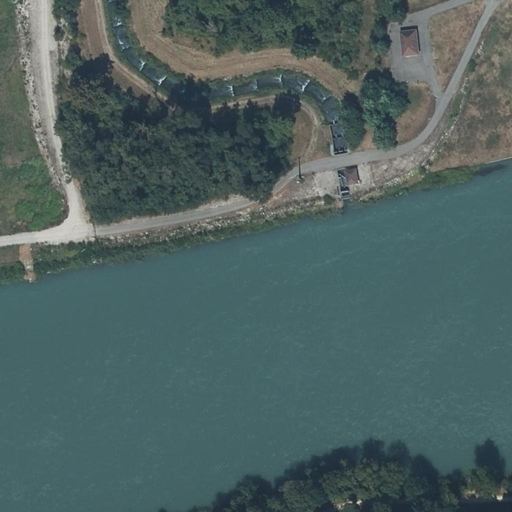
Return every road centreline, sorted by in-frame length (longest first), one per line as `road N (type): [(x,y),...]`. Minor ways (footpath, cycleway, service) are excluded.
road 1 (track): [(74,231),(78,214),(56,139),(45,0)]
road 2 (track): [(511,499),(323,511)]
